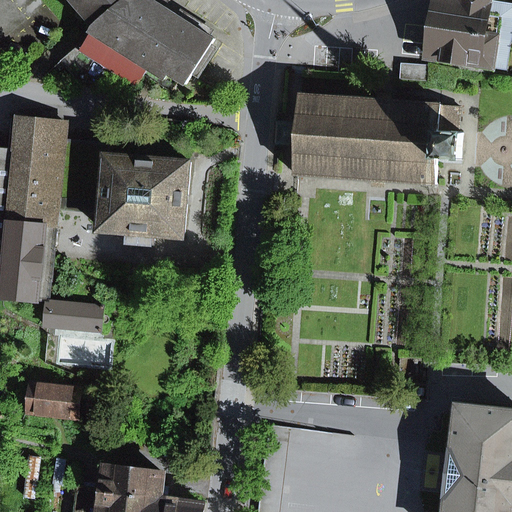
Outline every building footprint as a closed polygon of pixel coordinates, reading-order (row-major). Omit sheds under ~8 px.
[(68,0),(78,12),(81,9),(96,26),(82,51),(138,88),(150,69),(154,64),(171,75),(187,85),(216,40),(203,31),(153,0),(68,0)] [(506,69),(511,31),(511,5),(490,2),(490,0),(437,0),(429,58),(506,69)] [(78,81),(138,88),(82,51),(77,48),(54,68),(59,73),(66,67),(78,81)] [(167,80),(171,75),(154,64),(150,69),(167,80)] [(400,79),(429,81),(430,66),(402,64),(400,79)] [(379,100),(391,101),(392,89),(380,88),(379,100)] [(385,181),(437,185),(439,159),(463,161),(465,132),(460,132),(462,106),(391,101),(379,100),(301,95),(299,124),(299,134),(298,145),(296,174),(372,180),(385,181)] [(47,227),(57,228),(59,209),(60,197),(65,140),(67,124),(21,120),(18,151),(16,179),(0,177),(0,294),(3,295),(2,298),(40,301),(47,227)] [(299,134),(299,124),(282,123),(281,144),(298,145),(299,134)] [(156,235),(184,238),(191,164),(109,156),(110,145),(65,140),(60,197),(105,202),(104,214),(102,230),(130,233),(156,235)] [(0,177),(16,179),(18,151),(17,151),(17,152),(0,150),(0,177)] [(371,192),(384,193),(385,181),(372,180),(371,192)] [(59,209),(104,214),(105,202),(60,197),(59,209)] [(40,301),(50,302),(57,228),(47,227),(40,301)] [(129,244),(155,247),(156,235),(130,233),(129,244)] [(50,302),(47,327),(102,332),(104,308),(50,302)] [(32,383),(29,414),(79,419),(82,389),(32,383)] [(511,511),(511,411),(458,406),(446,511),(511,511)] [(203,511),(204,505),(162,500),(165,475),(108,468),(105,491),(107,492),(104,511),(203,511)] [(76,511),(104,511),(107,492),(105,491),(80,488),(76,511)]
